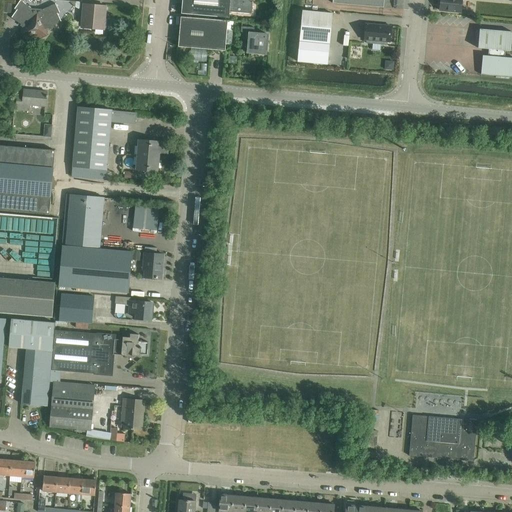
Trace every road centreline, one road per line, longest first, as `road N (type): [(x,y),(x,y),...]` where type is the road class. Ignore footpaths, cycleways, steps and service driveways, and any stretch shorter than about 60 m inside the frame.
road 1 (residential): [(151,466),(166,446),(199,89)]
road 2 (residential): [(511,495),(151,466)]
road 3 (unclassified): [(408,112),(199,89)]
road 4 (unclassified): [(0,70),(154,85)]
road 5 (residential): [(151,466),(0,436)]
